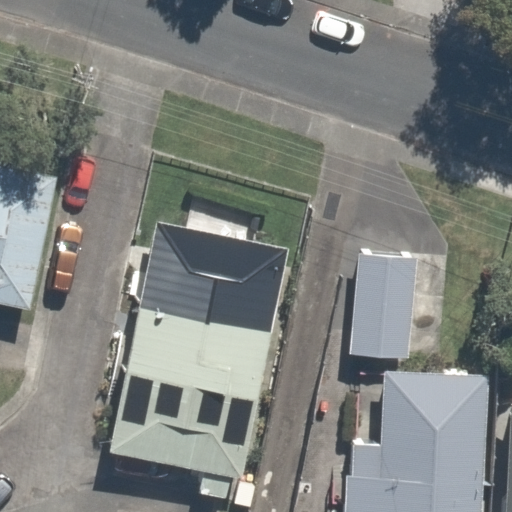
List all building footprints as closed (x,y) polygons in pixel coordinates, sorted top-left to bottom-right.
[(53,157),(0,145),(0,291),(23,297),(53,157)] [(151,210),(106,434),(198,453),(193,480),(235,489),(286,237),(151,210)] [(404,345),(415,243),(356,237),(345,338),(404,345)] [(372,430),(336,429),(334,511),(480,511),(483,359),(373,358),(372,430)] [(511,511),(511,388),(506,389),(500,511),(511,511)] [(188,511),(189,511),(110,502),(108,511),(188,511)]
